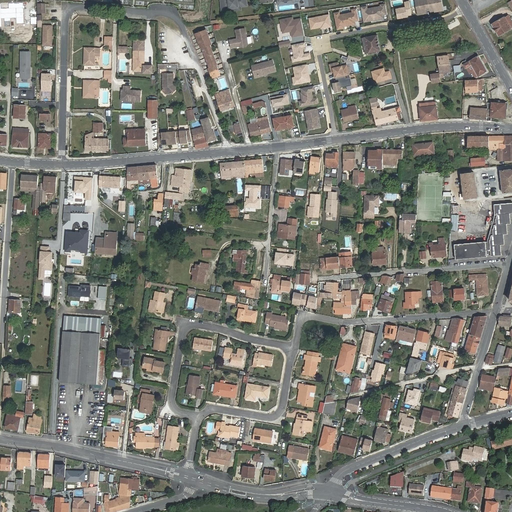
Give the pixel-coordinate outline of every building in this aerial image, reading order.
[(221,0),(222,5),(230,4),(230,8),(238,7),(238,6),(246,5),(245,0),(221,0)] [(405,7),(396,9),(397,19),(408,17),(408,16),(412,15),(409,0),(404,1),(405,7)] [(414,0),(417,15),(427,13),(427,12),(429,11),(430,12),(434,12),(434,13),(445,11),(442,0),(414,0)] [(366,6),(360,7),(363,23),(384,19),(384,16),(388,15),(385,3),(380,4),(380,6),(367,8),(366,6)] [(340,11),(334,13),(337,29),(345,28),(345,27),(356,25),(355,21),(359,20),(357,8),(352,9),(353,12),(340,15),(340,11)] [(329,14),(309,18),(311,29),(320,28),(321,29),(332,27),(329,14)] [(511,22),(508,15),(492,24),(499,36),(511,28),(511,22)] [(293,17),(280,19),(282,33),(290,31),(292,38),(304,35),(301,18),(293,19),(293,17)] [(52,27),(44,27),(43,47),(52,47),(52,27)] [(194,31),(196,36),(207,32),(205,27),(194,31)] [(245,28),(236,30),(238,38),(230,40),(231,47),(235,46),(235,45),(239,45),(241,46),(246,45),(248,43),(245,28)] [(196,36),(198,41),(209,37),(207,32),(196,36)] [(365,51),(362,52),(363,54),(380,51),(377,35),(359,39),(360,41),(363,41),(365,51)] [(200,46),(201,46),(210,43),(211,42),(209,37),(198,41),(200,46)] [(143,71),(153,71),(152,63),(144,63),(144,49),(144,38),(133,38),(133,48),(133,56),(135,56),(135,59),(133,59),(133,69),(143,69),(143,71)] [(306,47),(304,42),(291,45),(293,56),(290,57),(292,63),(312,59),(310,51),(303,53),(302,47),(306,47)] [(201,46),(203,51),(211,48),(210,43),(201,46)] [(203,51),(205,56),(213,53),(211,48),(203,51)] [(99,56),(99,49),(86,49),(86,57),(84,57),(84,66),(94,66),(94,56),(99,56)] [(21,52),(21,77),(23,78),(28,79),(30,77),(30,52),(21,52)] [(213,53),(205,56),(207,61),(215,58),(213,53)] [(448,56),(437,57),(438,61),(440,73),(440,75),(442,75),(442,73),(450,72),(448,56)] [(474,70),(472,71),(475,77),(478,77),(487,72),(478,56),(463,65),(465,69),(469,67),(471,65),(474,70)] [(209,66),(216,63),(217,63),(215,58),(207,61),(209,66)] [(272,61),(252,66),(255,79),(259,78),(259,77),(275,73),(272,61)] [(440,73),(438,61),(434,61),(436,74),(431,75),(432,83),(440,81),(439,73),(440,73)] [(338,62),(329,64),(331,74),(334,73),(335,78),(345,76),(349,75),(347,64),(339,66),(338,62)] [(210,71),(218,68),(216,63),(209,66),(208,66),(210,71)] [(308,64),(293,67),(295,77),(291,77),(293,86),(311,82),(308,64)] [(210,71),(212,77),(220,74),(218,68),(210,71)] [(384,68),(371,71),(375,84),(392,79),(390,71),(385,72),(384,68)] [(51,74),(42,74),(41,91),(51,91),(51,74)] [(163,74),(163,90),(168,95),(171,95),(176,91),(176,85),(174,83),(174,74),(163,74)] [(346,79),(345,76),(335,78),(336,82),(339,81),(341,87),(352,84),(350,77),(346,79)] [(465,92),(478,91),(477,80),(465,81),(465,90),(464,90),(464,91),(465,91),(465,92)] [(94,88),(99,88),(99,82),(85,81),(85,90),(84,90),(84,98),(94,98),(94,88)] [(336,82),(331,83),(334,93),(341,91),(341,87),(339,81),(336,82)] [(131,86),(123,86),(123,89),(123,96),(126,99),(132,99),(132,101),(141,102),(141,90),(131,90),(131,86)] [(299,101),(300,107),(318,103),(317,98),(313,99),(312,91),(314,91),(313,87),(300,89),(301,92),(300,93),(302,100),(299,101)] [(123,96),(123,89),(121,89),(121,101),(132,101),(132,99),(126,99),(123,96)] [(221,111),(235,106),(229,89),(215,94),(221,111)] [(376,98),(369,100),(371,108),(372,110),(377,109),(376,107),(378,106),(376,98)] [(157,102),(149,101),(149,111),(149,119),(157,119),(157,102)] [(487,109),(487,115),(492,116),(504,118),(506,109),(507,109),(507,103),(502,103),(502,101),(498,101),(498,104),(487,103),(487,109)] [(421,121),(438,119),(436,102),(419,104),(421,121)] [(25,118),(25,106),(16,105),(15,117),(25,118)] [(359,118),(356,105),(349,107),(349,108),(342,110),(345,121),(359,118)] [(400,113),(402,112),(400,106),(395,108),(396,108),(381,112),(380,108),(377,109),(372,110),(373,114),(374,114),(377,125),(402,119),(400,113)] [(476,119),(486,120),(487,115),(487,109),(471,107),(469,119),(476,119)] [(317,109),(304,111),(308,130),(320,127),(318,119),(319,119),(317,109)] [(291,115),(274,119),(276,130),(294,127),(291,115)] [(268,119),(247,125),(250,137),(271,131),(268,119)] [(102,139),(102,124),(94,123),(94,132),(96,132),(96,139),(86,139),(85,150),(108,151),(108,139),(102,139)] [(242,132),(240,123),(234,125),(237,134),(242,132)] [(191,129),(193,137),(196,147),(196,149),(208,146),(205,133),(203,126),(191,129)] [(146,145),(145,129),(126,130),(127,133),(128,133),(128,137),(124,138),(124,146),(129,146),(146,145)] [(192,141),(190,130),(179,131),(180,141),(185,141),(185,142),(188,142),(188,141),(192,141)] [(222,142),(218,130),(205,133),(208,146),(222,142)] [(158,132),(158,143),(162,143),(163,144),(167,144),(167,143),(169,142),(168,131),(158,132)] [(179,131),(170,131),(170,142),(175,142),(175,143),(177,143),(177,142),(180,141),(179,131)] [(28,147),(29,133),(14,133),(13,146),(28,147)] [(51,148),(51,134),(40,134),(39,148),(51,148)] [(511,135),(489,136),(489,147),(489,149),(498,149),(498,160),(511,160),(511,135)] [(489,147),(489,136),(468,136),(468,147),(489,147)] [(433,144),(413,146),(414,156),(434,155),(433,144)] [(369,167),(382,167),(382,164),(383,150),(378,149),(378,151),(369,151),(369,167)] [(402,150),(383,150),(382,164),(392,165),(396,165),(396,158),(402,157),(402,150)] [(334,163),(333,167),(338,167),(339,152),(334,152),(334,154),(327,153),(327,166),(329,166),(329,163),(334,163)] [(355,152),(344,152),(344,164),(343,168),(350,168),(350,165),(354,165),(355,165),(355,152)] [(321,157),(312,156),(310,169),(315,170),(319,171),(321,157)] [(245,173),(245,176),(248,176),(248,173),(269,171),(268,159),(262,159),(244,161),(245,173)] [(294,170),(295,161),(281,159),(280,174),(288,175),(289,169),(294,170)] [(299,161),(299,160),(295,159),(295,161),(294,170),(294,172),(302,173),(303,162),(299,161)] [(241,177),(245,177),(245,176),(245,173),(244,161),(220,163),(221,175),(241,174),(241,176),(241,177)] [(150,165),(138,166),(139,179),(139,183),(141,183),(141,179),(151,178),(150,165)] [(138,166),(128,167),(127,188),(130,188),(130,184),(130,180),(139,179),(138,166)] [(189,192),(191,169),(176,168),(175,175),(173,175),(172,185),(180,186),(180,191),(189,192)] [(511,191),(511,169),(500,171),(503,193),(511,191)] [(478,198),(475,173),(462,174),(465,199),(478,198)] [(39,176),(22,175),(21,190),(34,190),(34,194),(33,209),(39,209),(40,187),(38,187),(39,176)] [(104,176),(100,176),(100,185),(105,186),(110,186),(120,186),(121,176),(104,175),(104,176)] [(56,192),(57,176),(45,176),(44,183),(42,183),(41,201),(45,201),(46,192),(56,192)] [(93,177),(74,176),(72,192),(86,193),(85,199),(91,200),(93,177)] [(261,185),(245,184),(245,190),(250,191),(250,199),(245,199),(245,207),(260,208),(260,199),(257,199),(258,191),(260,191),(261,185)] [(338,192),(328,191),(327,212),(337,212),(338,192)] [(162,210),(163,194),(159,193),(158,200),(154,199),(154,209),(162,210)] [(286,205),(287,196),(280,194),(278,204),(286,205)] [(321,195),(309,194),(307,217),(319,218),(321,195)] [(379,196),(365,196),(364,214),(374,214),(374,206),(379,206),(379,196)] [(15,199),(14,209),(25,210),(25,206),(26,206),(27,200),(15,199)] [(456,260),(501,255),(501,249),(500,245),(504,245),(504,235),(507,234),(507,225),(510,225),(509,214),(511,213),(511,202),(495,204),(496,215),(487,241),(454,245),(456,260)] [(238,216),(238,205),(226,207),(226,217),(238,216)] [(411,221),(416,222),(417,221),(417,215),(401,214),(400,232),(411,232),(411,221)] [(77,247),(77,249),(83,249),(83,252),(88,252),(89,231),(85,231),(85,233),(68,232),(67,251),(71,251),(71,249),(72,246),(77,247)] [(107,233),(117,234),(117,232),(105,231),(105,237),(101,236),(101,241),(107,242),(107,233)] [(116,253),(117,234),(107,233),(107,242),(101,241),(101,236),(97,236),(96,252),(116,253)] [(447,257),(446,238),(441,238),(441,244),(434,244),(433,242),(431,242),(431,245),(432,245),(432,257),(447,257)] [(50,247),(42,246),(40,274),(45,274),(45,269),(53,269),(53,262),(52,262),(53,252),(50,252),(50,247)] [(239,249),(237,268),(237,271),(243,272),(244,269),(245,269),(246,250),(239,249)] [(384,250),(373,251),(374,265),(386,264),(385,250),(384,250)] [(285,253),(277,252),(275,263),(281,263),(281,261),(286,262),(285,264),(293,265),(294,254),(285,253)] [(334,268),(340,267),(339,258),(339,257),(321,259),(322,269),(328,268),(328,266),(334,266),(334,268)] [(339,258),(340,267),(352,266),(351,257),(339,258)] [(208,269),(209,264),(201,263),(201,265),(196,265),(196,269),(193,269),(192,274),(194,274),(193,281),(203,283),(206,269),(208,269)] [(310,273),(301,272),(300,282),(309,283),(310,273)] [(486,289),(487,289),(487,278),(487,274),(470,275),(471,280),(477,279),(478,298),(482,297),(482,295),(487,295),(486,289)] [(279,281),(274,280),(272,292),(279,293),(279,290),(282,291),(290,292),(291,279),(288,279),(288,282),(279,281)] [(438,300),(444,300),(443,281),(438,281),(438,284),(433,284),(433,302),(438,302),(438,300)] [(256,286),(257,282),(252,282),(251,285),(251,286),(250,286),(250,285),(241,284),(235,284),(234,290),(240,291),(240,289),(247,290),(251,291),(250,296),(258,298),(260,286),(256,286)] [(337,296),(338,282),(327,282),(327,293),(318,293),(318,297),(318,298),(321,298),(327,298),(327,297),(331,297),(332,297),(339,297),(339,296),(337,296)] [(70,286),(69,295),(75,296),(75,297),(81,298),(81,296),(90,296),(91,286),(82,285),(82,287),(70,286)] [(107,287),(99,287),(98,299),(106,299),(107,287)] [(465,299),(464,289),(455,289),(455,300),(465,299)] [(162,307),(164,308),(165,302),(163,302),(165,293),(156,291),(154,300),(152,310),(161,312),(162,307)] [(318,297),(294,291),(292,302),(301,304),(301,302),(308,304),(308,305),(317,308),(317,304),(318,298),(318,297)] [(351,291),(345,291),(343,291),(343,298),(342,298),(342,303),(334,303),(334,309),(336,309),(336,313),(352,314),(352,305),(351,292),(351,291)] [(356,291),(351,292),(352,305),(357,304),(357,303),(358,303),(360,297),(360,293),(356,294),(356,291)] [(407,304),(415,303),(419,303),(418,297),(421,297),(421,291),(406,292),(406,298),(407,298),(407,304)] [(395,296),(383,293),(378,309),(390,313),(395,296)] [(219,311),(221,301),(197,296),(195,306),(219,311)] [(372,308),(372,297),(362,297),(361,310),(366,310),(366,308),(372,308)] [(20,312),(21,300),(10,299),(10,311),(20,312)] [(247,311),(248,306),(238,304),(237,309),(238,310),(237,319),(254,322),(256,312),(247,311)] [(284,330),(285,324),(286,318),(272,315),(272,313),(267,312),(265,324),(270,325),(270,327),(275,328),(284,330)] [(77,331),(73,382),(93,383),(103,384),(106,349),(100,349),(102,318),(64,315),(64,321),(78,323),(77,331)] [(498,325),(511,326),(511,319),(511,315),(505,315),(503,315),(503,316),(501,316),(499,318),(498,325)] [(487,316),(475,317),(470,333),(465,350),(475,353),(487,316)] [(458,318),(453,319),(450,329),(450,331),(448,331),(446,339),(452,341),(455,331),(457,323),(458,318)] [(455,331),(452,341),(457,343),(464,320),(458,318),(457,323),(455,331)] [(60,381),(73,382),(77,331),(78,323),(64,321),(63,330),(60,381)] [(395,338),(397,327),(387,325),(385,337),(395,338)] [(413,342),(416,330),(401,326),(398,338),(413,342)] [(169,335),(170,330),(157,327),(153,346),(164,349),(167,334),(169,335)] [(370,349),(374,334),(366,331),(360,352),(369,354),(370,349)] [(427,346),(430,334),(419,331),(416,343),(415,343),(412,355),(418,356),(420,348),(424,349),(425,346),(427,346)] [(202,340),(194,339),(193,347),(211,350),(213,340),(203,338),(202,340)] [(352,354),(354,355),(356,347),(343,344),(340,359),(342,359),(339,370),(350,373),(352,363),(350,363),(352,354)] [(500,363),(505,347),(499,345),(494,361),(500,363)] [(243,366),(246,349),(238,348),(237,353),(233,353),(233,348),(226,347),(224,356),(231,357),(230,364),(243,366)] [(119,348),(118,358),(123,358),(123,365),(129,365),(131,349),(119,348)] [(451,368),(454,358),(455,355),(441,351),(438,362),(441,363),(440,365),(451,368)] [(264,355),(258,354),(254,353),(252,366),(256,367),(257,363),(271,365),(273,355),(264,353),(264,355)] [(154,367),(153,369),(163,371),(165,361),(155,359),(156,357),(145,355),(142,365),(147,366),(154,367)] [(317,358),(306,356),(304,355),(303,360),(307,361),(304,375),(314,377),(317,361),(317,358)] [(413,357),(411,357),(408,368),(407,375),(419,372),(422,360),(417,359),(417,358),(413,357)] [(400,373),(407,375),(408,368),(402,366),(400,373)] [(386,378),(388,372),(379,370),(377,376),(386,378)] [(189,385),(187,393),(197,395),(196,397),(201,398),(202,387),(198,386),(200,376),(189,375),(188,385),(189,385)] [(495,377),(483,375),(480,388),(492,390),(495,377)] [(350,393),(358,391),(359,388),(357,388),(359,378),(356,377),(355,379),(354,379),(350,393)] [(237,386),(224,384),(220,383),(216,382),(214,393),(235,397),(237,386)] [(268,398),(269,387),(248,384),(246,398),(255,399),(256,396),(268,398)] [(313,393),(315,394),(316,387),(299,384),(298,388),(300,389),(301,389),(299,402),(303,403),(308,403),(307,406),(312,407),(314,400),(312,399),(313,393)] [(406,390),(405,390),(404,394),(407,394),(408,391),(413,392),(415,384),(407,386),(406,390)] [(448,414),(458,417),(467,388),(457,385),(448,414)] [(416,395),(424,397),(426,388),(419,386),(416,395)] [(151,399),(153,400),(154,394),(149,393),(149,389),(141,388),(140,394),(142,394),(141,402),(140,407),(149,409),(151,399)] [(502,389),(495,388),(493,398),(492,400),(504,402),(504,400),(505,400),(505,396),(508,396),(509,392),(506,392),(506,391),(501,390),(502,389)] [(114,398),(124,399),(125,392),(121,391),(121,390),(115,390),(114,398)] [(385,420),(388,411),(391,399),(385,397),(385,395),(380,394),(377,407),(379,407),(377,418),(385,420)] [(361,396),(349,399),(347,408),(352,409),(352,410),(358,412),(360,402),(359,402),(361,396)] [(151,412),(153,400),(151,399),(149,409),(140,407),(140,410),(151,412)] [(324,405),(323,412),(334,415),(337,402),(332,403),(324,405)] [(426,411),(427,408),(424,407),(421,421),(431,423),(432,420),(438,421),(441,412),(434,410),(434,412),(426,411)] [(23,413),(17,412),(16,415),(8,414),(5,427),(18,429),(20,416),(23,417),(24,413),(23,413)] [(401,422),(399,429),(411,432),(415,419),(412,418),(406,417),(407,414),(401,413),(398,421),(401,422)] [(305,420),(305,416),(298,414),(296,425),(295,425),(293,434),(299,435),(300,430),(310,432),(312,421),(307,420),(305,420)] [(220,432),(219,436),(222,437),(223,434),(238,437),(240,425),(232,424),(232,425),(225,424),(225,422),(216,420),(215,428),(219,429),(219,431),(220,432)] [(40,423),(33,422),(29,421),(27,432),(40,434),(41,426),(40,426),(40,423)] [(176,446),(179,423),(169,422),(165,445),(176,446)] [(119,447),(120,432),(112,431),(113,426),(104,425),(104,427),(104,429),(104,432),(103,441),(107,442),(106,446),(119,447)] [(388,430),(377,427),(374,440),(385,443),(385,441),(389,442),(391,435),(389,434),(389,433),(387,432),(388,430)] [(336,429),(329,428),(324,448),(331,450),(336,429)] [(265,437),(266,431),(254,429),(252,441),(271,443),(272,438),(265,437)] [(137,432),(136,436),(137,436),(137,441),(137,445),(145,446),(153,446),(154,437),(144,437),(145,433),(137,432)] [(354,455),(358,439),(342,435),(338,451),(354,455)] [(511,436),(492,442),(494,450),(511,444),(511,436)] [(363,448),(370,450),(373,440),(365,438),(363,448)] [(308,449),(289,446),(287,456),(306,460),(308,449)] [(484,449),(475,447),(473,452),(464,450),(462,460),(471,462),(472,458),(481,460),(484,449)] [(207,462),(229,465),(231,452),(226,451),(226,450),(217,449),(216,453),(209,452),(207,462)] [(25,463),(31,463),(32,453),(19,452),(19,469),(24,469),(25,466),(25,463)] [(49,468),(50,454),(40,454),(39,467),(49,468)] [(0,469),(11,470),(12,459),(0,458),(0,469)] [(56,477),(65,477),(65,465),(56,465),(56,477)] [(254,477),(255,467),(243,466),(242,476),(254,477)] [(275,480),(276,470),(266,468),(264,479),(275,480)] [(464,468),(454,470),(453,481),(462,482),(464,468)] [(90,483),(98,483),(98,481),(99,472),(91,471),(90,483)] [(84,482),(84,472),(66,472),(66,481),(84,482)] [(391,477),(390,486),(403,487),(404,472),(391,477)] [(121,478),(120,484),(126,484),(125,489),(131,489),(132,484),(138,484),(138,480),(121,478)] [(14,491),(14,482),(6,482),(6,490),(14,491)] [(467,482),(466,486),(470,487),(469,500),(475,501),(475,503),(479,503),(481,488),(473,487),(474,483),(467,482)] [(126,484),(120,484),(119,493),(130,495),(131,489),(125,489),(126,484)] [(424,485),(410,484),(409,494),(423,495),(424,485)] [(98,486),(85,488),(85,496),(97,495),(98,486)] [(431,496),(441,498),(442,488),(432,486),(431,496)] [(486,509),(485,511),(497,511),(498,504),(491,503),(492,498),(493,498),(494,489),(488,489),(488,486),(486,486),(483,509),(486,509)] [(451,489),(450,499),(460,501),(462,487),(458,487),(457,490),(451,489)] [(441,498),(450,499),(451,489),(442,488),(441,498)] [(109,496),(105,495),(106,502),(105,503),(108,511),(130,506),(130,498),(127,498),(127,497),(124,497),(110,501),(109,496)] [(55,511),(67,511),(68,503),(64,503),(64,498),(56,498),(55,511)] [(84,498),(73,498),(73,502),(72,511),(89,511),(90,503),(84,502),(84,498)]
